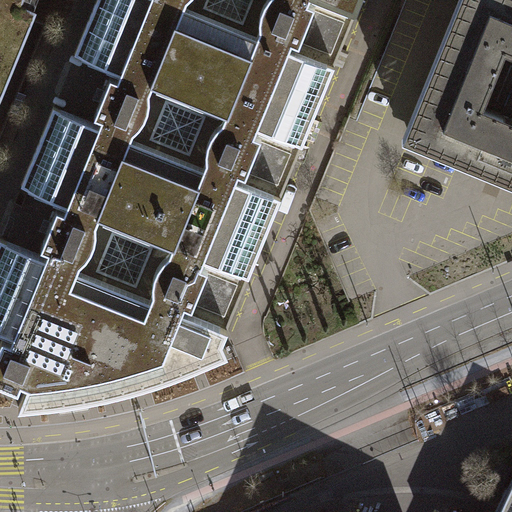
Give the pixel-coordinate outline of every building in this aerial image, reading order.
[(0,236),(0,327),(13,333),(11,339),(3,336),(0,342),(0,381),(18,388),(21,381),(28,384),(24,393),(19,407),(60,402),(98,396),(136,387),(172,376),(199,365),(228,353),(223,340),(228,328),(218,324),(218,325),(209,321),(218,299),(198,291),(202,282),(222,290),(231,269),(249,276),(281,197),(263,190),(272,168),(252,160),(256,150),(275,158),(284,137),(303,145),(335,66),(316,58),(325,37),(305,29),(309,19),(329,27),(338,6),(356,13),(361,0),(96,0),(75,52),(93,59),(121,70),(118,77),(111,74),(95,113),(102,116),(99,123),(72,112),(54,105),(22,183),(40,191),(67,202),(64,208),(57,205),(41,245),(48,248),(46,254),(19,243),(0,236)] [(0,0),(0,90),(32,11),(17,4),(18,0),(0,0)] [(511,0),(458,0),(402,139),(511,183),(511,0)] [(335,66),(356,13),(338,6),(329,27),(309,19),(305,29),(325,37),(316,58),(335,66)] [(256,150),(252,160),(272,168),(263,190),(281,197),(303,145),(284,137),(275,158),(256,150)] [(249,276),(231,269),(222,290),(202,282),(198,291),(218,299),(209,321),(218,325),(218,324),(228,328),(249,276)] [(13,333),(0,327),(0,342),(3,336),(11,339),(13,333)] [(511,511),(511,482),(509,488),(507,487),(495,511),(462,511),(460,511),(459,511),(511,511)]
